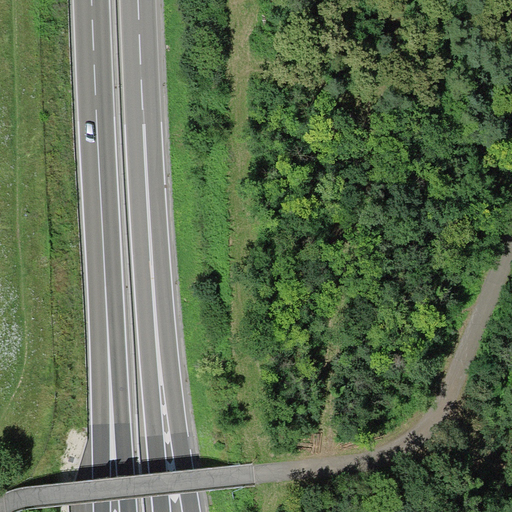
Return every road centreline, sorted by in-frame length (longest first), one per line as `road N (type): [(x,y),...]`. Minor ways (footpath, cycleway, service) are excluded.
road 1 (track): [(0,505),(19,496),(336,467),(389,455),(424,430),(511,239)]
road 2 (track): [(10,0),(24,395),(0,437)]
road 3 (motorway): [(192,511),(148,209)]
road 4 (motorway): [(166,511),(148,209)]
road 5 (motorway): [(101,211),(127,511)]
road 6 (motorway): [(101,211),(102,511)]
road 7 (motorway): [(91,0),(101,211)]
road 8 (motorway): [(148,209),(138,0)]
